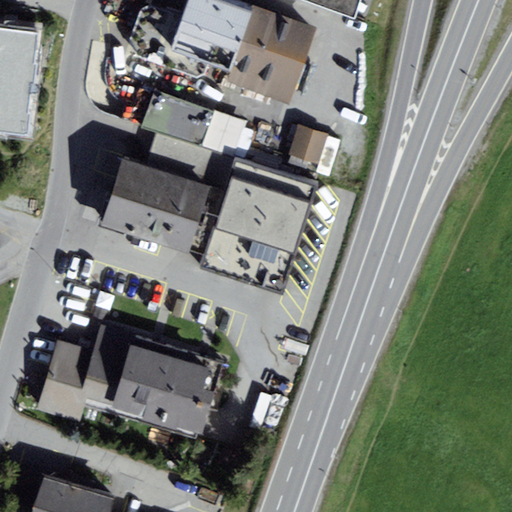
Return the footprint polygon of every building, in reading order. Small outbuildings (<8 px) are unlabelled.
[(317,26),(240,0),(186,0),(182,12),(171,46),(216,61),(238,68),(233,83),(291,103),(317,26)] [(360,0),(303,0),(354,18),(360,0)] [(182,12),(159,4),(143,7),(131,42),(139,59),(197,79),(211,74),(216,61),(171,46),(182,12)] [(0,126),(29,130),(40,26),(0,22),(0,126)] [(244,148),(255,111),(153,81),(143,119),(244,148)] [(318,161),(327,135),(300,125),(296,138),(291,151),(318,161)] [(102,226),(203,256),(200,268),(283,293),(316,184),(236,160),(227,191),(122,160),(102,226)] [(81,403),(142,421),(162,354),(131,345),(134,334),(118,329),(104,325),(97,351),(81,403)] [(76,421),(81,403),(97,351),(57,340),(47,375),(37,410),(76,421)] [(209,368),(162,354),(142,421),(200,438),(210,405),(213,393),(203,390),(209,368)] [(109,511),(114,496),(79,486),(47,477),(49,471),(23,463),(10,507),(28,511),(109,511)]
